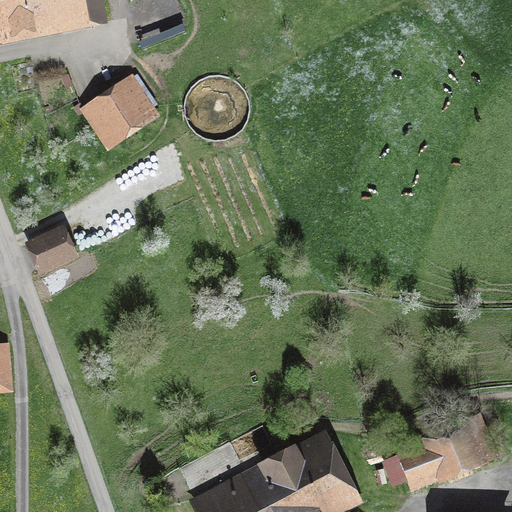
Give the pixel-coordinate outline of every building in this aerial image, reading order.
[(0,0),(0,33),(57,22),(62,32),(106,23),(101,0),(0,0)] [(175,0),(147,0),(151,10),(132,18),(142,43),(186,25),(175,0)] [(85,114),(107,147),(155,116),(134,83),(85,114)] [(138,180),(155,170),(162,182),(186,169),(172,144),(130,167),(138,180)] [(64,231),(31,246),(42,269),(74,254),(64,231)] [(0,392),(11,392),(8,348),(0,348),(0,392)] [(440,482),(484,464),(466,420),(368,462),(382,496),(436,473),(440,482)] [(294,452),(292,450),(193,501),(198,511),(315,511),(343,498),(314,441),(294,452)]
